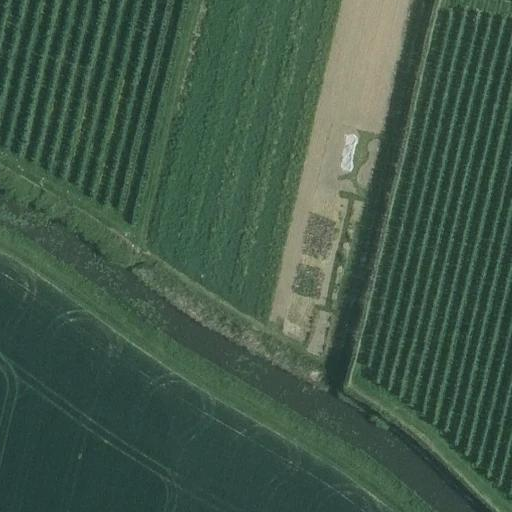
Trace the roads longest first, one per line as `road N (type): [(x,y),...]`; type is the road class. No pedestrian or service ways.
road 1 (track): [(511,505),(359,373),(445,0)]
road 2 (track): [(0,243),(409,511)]
